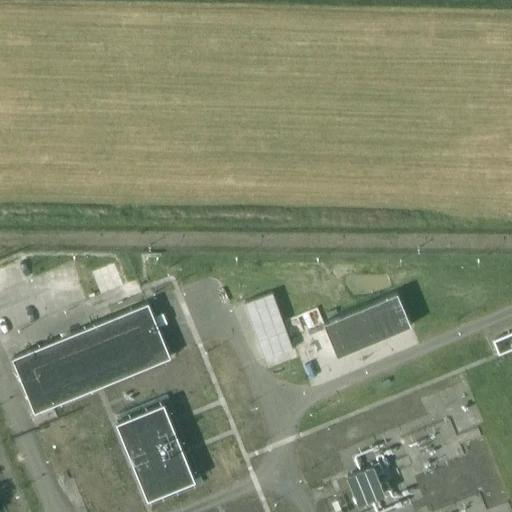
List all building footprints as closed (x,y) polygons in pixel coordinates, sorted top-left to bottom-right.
[(100,278),(109,300),(132,291),(122,268),(100,278)] [(293,347),(272,290),(244,301),(264,357),(293,347)] [(12,355),(34,410),(170,355),(148,300),(12,355)] [(511,330),(492,338),(498,352),(511,346),(511,330)] [(163,400),(115,420),(147,498),(195,478),(163,400)] [(355,472),(368,501),(394,490),(382,461),(355,472)]
